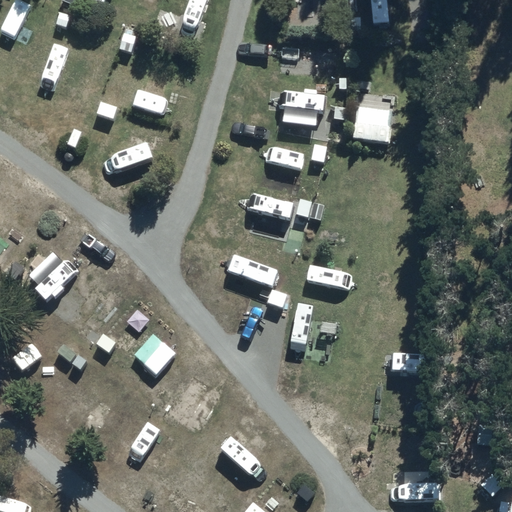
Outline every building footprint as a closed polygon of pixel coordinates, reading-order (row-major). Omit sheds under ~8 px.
[(33,10),(18,3),(2,37),(16,44),(33,10)] [(391,113),(358,111),(356,146),(390,147),(391,113)] [(136,333),(116,355),(139,375),(159,353),(136,333)] [(0,368),(9,355),(0,348),(0,368)] [(439,383),(406,383),(406,400),(439,400),(439,383)] [(222,408),(207,400),(193,426),(207,434),(222,408)] [(433,511),(433,474),(400,474),(400,511),(433,511)]
